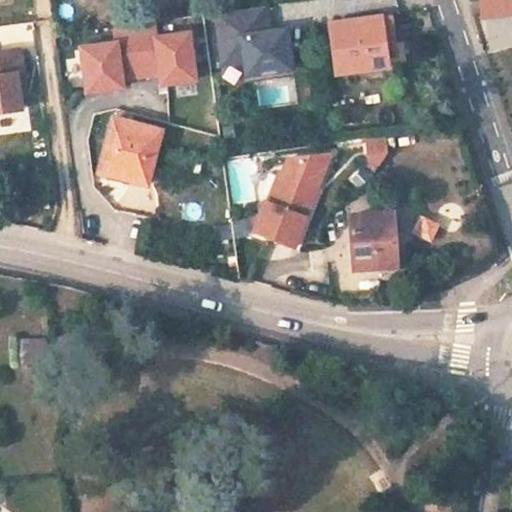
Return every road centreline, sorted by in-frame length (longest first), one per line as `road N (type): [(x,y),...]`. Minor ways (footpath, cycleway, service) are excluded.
road 1 (secondary): [(0,248),(393,337),(511,342)]
road 2 (residential): [(511,197),(444,0)]
road 3 (residential): [(511,386),(485,511)]
